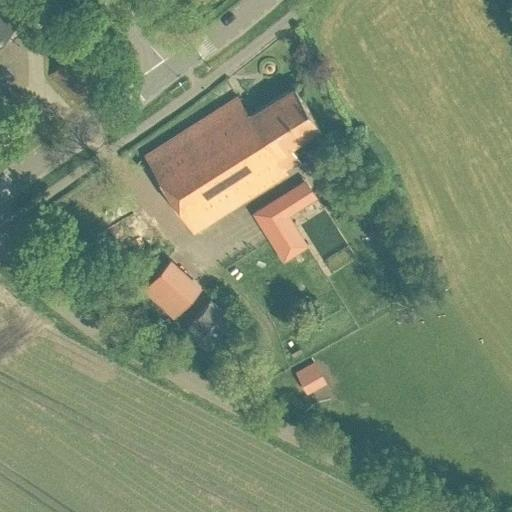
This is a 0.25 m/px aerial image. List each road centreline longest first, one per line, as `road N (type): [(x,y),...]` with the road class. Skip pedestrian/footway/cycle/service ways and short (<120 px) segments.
road 1 (unclassified): [(446,511),(88,324),(0,239)]
road 2 (secondary): [(0,186),(172,67)]
